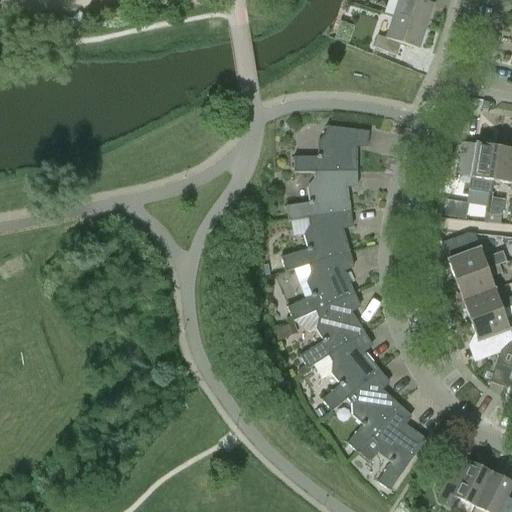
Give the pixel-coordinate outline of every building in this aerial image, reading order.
[(398,0),(393,18),(425,28),(432,6),(414,0),(398,0)] [(418,51),(425,28),(393,18),(386,39),(377,37),(373,48),(396,57),(400,45),(418,51)] [(313,173),(357,172),(357,144),(367,146),(369,133),(326,127),(325,135),(317,143),(317,158),(293,158),(293,174),(313,173)] [(476,145),(470,178),(468,190),(491,194),(493,182),(492,182),(498,148),(476,145)] [(511,150),(498,148),(492,182),(493,182),(511,185),(511,150)] [(307,219),(350,213),(346,185),(357,185),(357,172),(313,173),(314,180),(307,189),(309,204),(285,207),(287,223),(308,220),(307,219)] [(435,215),(451,218),(454,203),(437,200),(435,215)] [(293,270),(349,254),(342,227),(352,225),(350,213),(307,219),(308,220),(309,227),(303,236),(307,250),(284,257),(288,272),(294,270),(293,270)] [(500,224),(501,216),(487,215),(486,223),(500,224)] [(442,247),(447,261),(455,282),(499,266),(498,265),(506,262),(502,252),(483,260),(474,236),(442,247)] [(293,270),(294,270),(305,300),(290,306),(287,307),(293,321),(354,294),(343,269),(353,266),(349,254),(293,270)] [(462,303),(494,291),(490,279),(502,274),(499,266),(455,282),(462,303)] [(469,323),(511,307),(511,303),(510,299),(499,303),(494,291),(462,303),(469,323)] [(310,368),(313,366),(364,334),(349,310),(359,306),(354,294),(293,321),(309,334),(315,331),(322,342),(302,355),(310,368)] [(505,319),(511,316),(511,307),(469,323),(477,344),(509,332),(505,319)] [(294,323),(276,330),(281,340),(298,333),(294,323)] [(321,379),(330,374),(339,386),(321,401),(331,413),(346,400),(346,399),(379,372),(362,350),(371,345),(364,334),(313,366),(321,379)] [(371,439),(400,407),(379,388),(387,382),(379,372),(346,399),(346,400),(351,405),(351,417),(362,426),(346,444),(357,455),(371,440),(371,439)] [(400,407),(371,439),(371,440),(376,444),(378,455),(390,464),(376,483),(389,492),(425,440),(402,424),(409,416),(400,407)] [(453,509),(458,500),(474,508),(491,474),(469,463),(463,476),(453,471),(438,501),(453,509)] [(511,511),(511,499),(507,497),(511,487),(511,484),(491,474),(474,508),(482,511),(511,511)]
